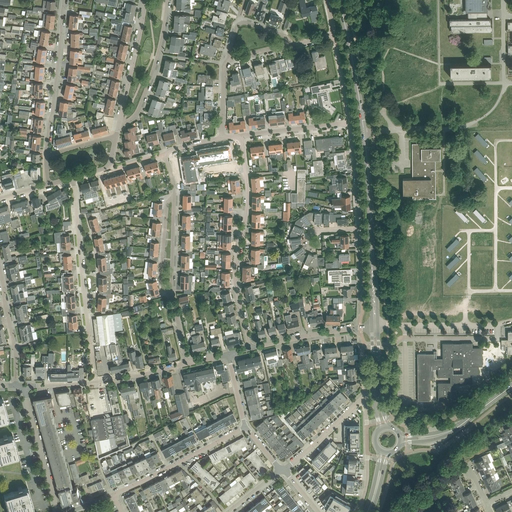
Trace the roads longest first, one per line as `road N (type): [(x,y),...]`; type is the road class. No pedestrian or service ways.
road 1 (residential): [(241,135),(248,197),(234,280),(251,350)]
road 2 (residential): [(359,229),(346,123),(241,135)]
road 3 (residential): [(95,382),(72,178)]
road 4 (residential): [(64,0),(46,154)]
road 5 (secondary): [(373,286),(363,132)]
road 6 (residential): [(112,494),(245,427)]
road 7 (residential): [(375,325),(511,320)]
road 8 (residential): [(167,0),(142,100),(119,123)]
road 9 (secondary): [(363,132),(340,0)]
road 10 (residential): [(58,511),(25,386)]
road 11 (residential): [(251,350),(375,325)]
road 12 (residential): [(119,123),(145,0)]
